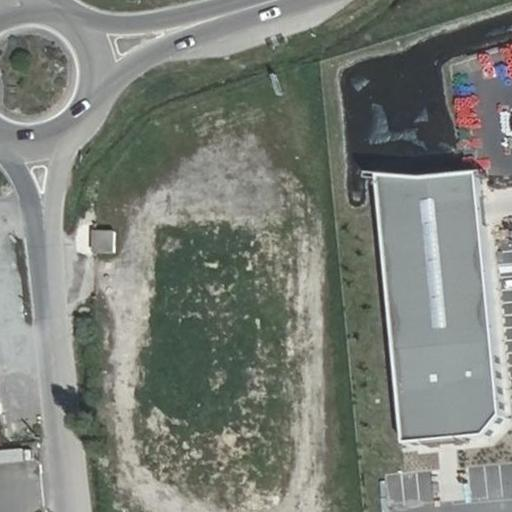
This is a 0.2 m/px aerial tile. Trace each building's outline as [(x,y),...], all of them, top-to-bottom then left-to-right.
[(191,134),(263,123),(259,102),(187,114),(191,134)] [(428,182),(379,174),(406,443),(487,434),(503,418),(482,176),(428,182)] [(143,358),(141,463),(282,466),(285,231),(155,229),(153,358),(143,358)] [(116,233),(93,233),(94,253),(117,254),(116,233)] [(276,476),(233,475),(233,502),(275,503),(276,476)]
